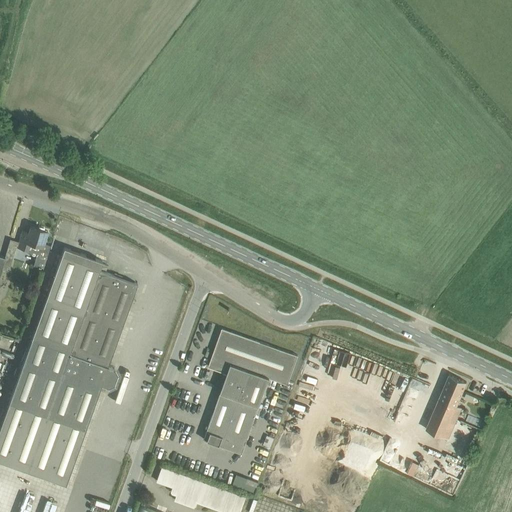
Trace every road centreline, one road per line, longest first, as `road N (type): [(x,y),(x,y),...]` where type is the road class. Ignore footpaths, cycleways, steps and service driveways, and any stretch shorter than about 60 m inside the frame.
road 1 (secondary): [(317,288),(0,143)]
road 2 (unclassified): [(123,511),(205,275)]
road 3 (unclassified): [(0,182),(88,215),(205,275)]
road 4 (secondary): [(511,379),(317,288)]
